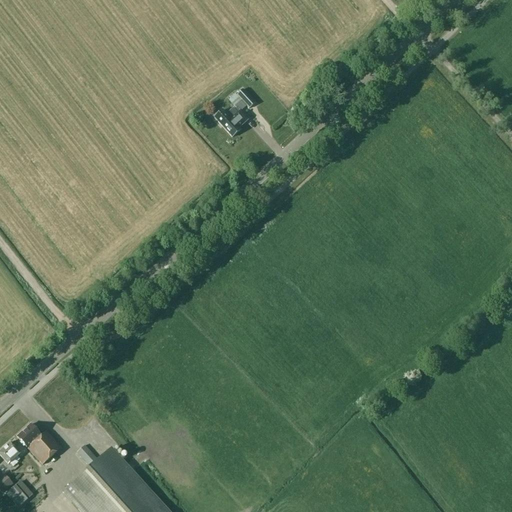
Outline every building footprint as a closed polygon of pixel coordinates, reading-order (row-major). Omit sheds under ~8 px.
[(248,109),(255,103),(242,90),(236,95),(234,94),(228,100),(234,107),(235,108),(234,110),(232,109),(225,115),(229,120),(222,127),(232,138),(240,130),(238,129),(245,122),(238,114),(246,106),(248,109)] [(28,449),(42,465),(60,448),(46,432),(40,437),(29,425),(16,438),(27,450),(28,449)] [(18,451),(11,442),(0,451),(0,456),(6,463),(6,462),(8,465),(14,460),(16,462),(19,459),(17,457),(20,454),(18,451)] [(98,461),(84,446),(77,453),(90,468),(63,492),(81,511),(166,511),(110,450),(98,461)] [(0,478),(0,491),(2,494),(13,484),(4,475),(0,478)] [(17,508),(27,500),(14,486),(5,494),(17,508)]
